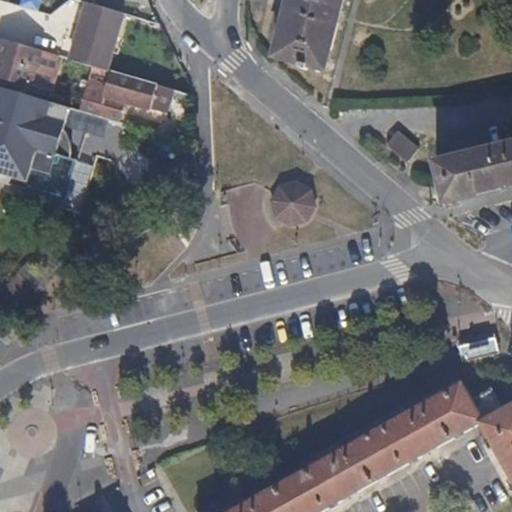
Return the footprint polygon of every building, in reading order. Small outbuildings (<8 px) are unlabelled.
[(292,0),(278,56),(279,57),(327,69),(344,0),(292,0)] [(129,14),(90,2),(87,11),(126,22),(129,14)] [(112,72),(126,22),(87,11),(73,60),(93,66),(112,72)] [(0,76),(30,85),(41,51),(4,39),(0,52),(0,76)] [(49,91),(60,57),(42,51),(41,51),(30,85),(49,91)] [(116,99),(123,75),(115,72),(107,97),(116,99)] [(175,91),(123,75),(116,99),(169,115),(174,97),(175,91)] [(71,140),(69,136),(65,130),(72,109),(0,88),(0,175),(12,179),(10,185),(67,202),(79,161),(71,159),(73,155),(73,151),(72,145),(71,140)] [(142,129),(145,120),(112,110),(109,119),(142,129)] [(420,151),(399,133),(387,147),(395,153),(409,165),(420,151)] [(449,202),(511,186),(511,144),(439,163),(449,202)] [(76,189),(88,191),(94,166),(82,163),(76,189)] [(257,245),(274,237),(263,214),(246,221),(257,245)] [(321,511),(480,424),(511,481),(511,406),(503,411),(484,422),(473,403),(463,385),(233,511),(321,511)] [(503,411),(492,392),(473,403),(484,422),(503,411)]
